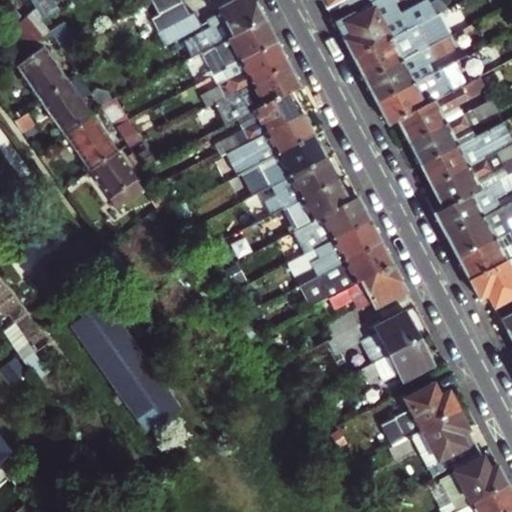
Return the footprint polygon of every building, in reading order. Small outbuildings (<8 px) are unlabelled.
[(192,35),(200,51),(264,18),(254,0),(235,0),(218,9),(220,12),(206,19),(209,26),(192,35)] [(322,0),(333,21),(371,0),(322,0)] [(371,0),(333,21),(352,57),(434,14),(428,3),(402,16),(393,0),(371,0)] [(157,32),(189,16),(181,1),(149,18),(157,32)] [(449,6),(434,14),(352,57),(364,80),(418,51),(413,41),(421,37),(442,26),(441,25),(455,18),(449,6)] [(200,25),(194,13),(189,16),(157,32),(164,45),(200,25)] [(33,47),(45,38),(27,16),(15,25),(33,47)] [(220,69),(275,40),(264,18),(200,51),(212,73),(220,69)] [(51,38),(59,49),(73,41),(67,30),(51,38)] [(452,48),(446,36),(427,47),(433,58),(452,48)] [(413,41),(418,51),(427,47),(421,37),(413,41)] [(216,100),(287,63),(275,40),(220,69),(226,78),(215,84),(216,86),(199,95),(205,106),(216,100)] [(41,101),(68,82),(43,46),(16,65),(41,101)] [(418,51),(424,62),(433,58),(427,47),(418,51)] [(375,102),(414,81),(410,72),(425,64),(424,62),(418,51),(364,80),(375,102)] [(387,124),(396,119),(442,96),(436,85),(464,71),(457,58),(414,81),(375,102),(387,124)] [(228,122),(236,118),(290,90),(299,85),(287,63),(216,100),(228,122)] [(78,74),(87,88),(93,85),(83,71),(78,74)] [(78,74),(68,82),(41,101),(65,134),(92,115),(81,99),(90,92),(87,88),(78,74)] [(442,96),(396,119),(408,142),(462,114),(457,104),(485,89),(478,77),(442,96)] [(101,90),(92,95),(98,105),(100,104),(107,100),(101,90)] [(239,144),(302,112),(290,90),(236,118),(241,128),(214,143),(220,154),(239,144)] [(113,124),(115,123),(128,116),(115,96),(107,100),(100,104),(113,124)] [(477,121),(496,110),(490,99),(471,109),(477,121)] [(40,119),(32,107),(14,120),(21,130),(25,130),(40,119)] [(471,109),(462,114),(468,125),(477,121),(471,109)] [(251,166),(259,162),(314,134),(302,112),(239,144),(251,166)] [(419,164),(474,135),(468,125),(462,114),(408,142),(419,164)] [(92,115),(65,134),(90,170),(117,150),(92,115)] [(128,116),(115,123),(128,146),(144,138),(130,115),(128,116)] [(419,164),(431,186),(511,143),(511,141),(501,120),(474,135),(419,164)] [(314,134),(259,162),(265,172),(271,184),(325,156),(314,134)] [(511,143),(431,186),(442,208),(507,174),(503,167),(501,163),(511,156),(511,143)] [(117,150),(90,170),(116,207),(143,187),(117,150)] [(282,207),(337,178),(325,156),(271,184),(276,194),(249,209),(255,220),(282,207)] [(511,170),(511,162),(503,167),(507,174),(511,170)] [(76,183),(82,178),(72,163),(53,176),(61,187),(72,179),(74,181),(76,183)] [(511,170),(507,174),(442,208),(433,213),(444,235),(500,205),(495,196),(511,186),(511,170)] [(265,172),(255,177),(262,189),(271,184),(265,172)] [(262,189),(255,177),(238,187),(243,199),(262,189)] [(288,232),(293,230),(348,201),(337,178),(282,207),(291,224),(285,227),(288,232)] [(305,252),(314,247),(369,218),(357,196),(348,201),(293,230),(305,252)] [(456,257),(511,227),(511,224),(508,217),(511,215),(511,198),(500,205),(444,235),(456,257)] [(298,283),(316,274),(380,241),(369,218),(314,247),(319,256),(309,261),(310,262),(292,272),(298,283)] [(511,227),(456,257),(468,280),(511,256),(511,227)] [(98,252),(86,236),(17,284),(36,311),(105,262),(98,252)] [(380,241),(316,274),(321,284),(303,294),(309,305),(392,263),(380,241)] [(511,296),(511,272),(510,269),(511,268),(511,256),(468,280),(479,300),(488,295),(494,306),(511,296)] [(203,271),(199,263),(189,269),(194,277),(203,271)] [(392,263),(309,305),(316,319),(353,299),(358,308),(370,301),(374,308),(407,291),(392,263)] [(225,265),(218,270),(223,279),(230,275),(225,265)] [(298,283),(303,294),(321,284),(316,274),(298,283)] [(178,407),(103,301),(71,323),(147,430),(178,407)] [(363,340),(355,325),(331,337),(339,352),(359,341),(364,350),(347,359),(353,371),(419,336),(405,309),(373,327),(376,333),(363,340)] [(324,324),(331,337),(355,325),(347,311),(324,324)] [(511,313),(501,320),(511,341),(511,313)] [(396,382),(433,363),(419,336),(353,371),(359,383),(377,373),(381,382),(392,376),(396,382)] [(387,446),(404,437),(409,435),(457,409),(448,391),(439,395),(432,382),(405,397),(410,407),(393,416),(398,426),(381,435),(387,446)] [(429,473),(430,475),(478,450),(457,409),(409,435),(429,473)] [(0,459),(10,450),(0,436),(0,459)] [(410,449),(404,437),(387,446),(393,458),(410,449)] [(443,479),(458,508),(507,483),(497,463),(489,468),(482,455),(455,470),(456,472),(443,479)] [(25,478),(11,458),(0,464),(0,466),(13,486),(25,478)] [(504,511),(511,508),(511,492),(507,483),(458,508),(454,510),(451,511),(504,511)]
